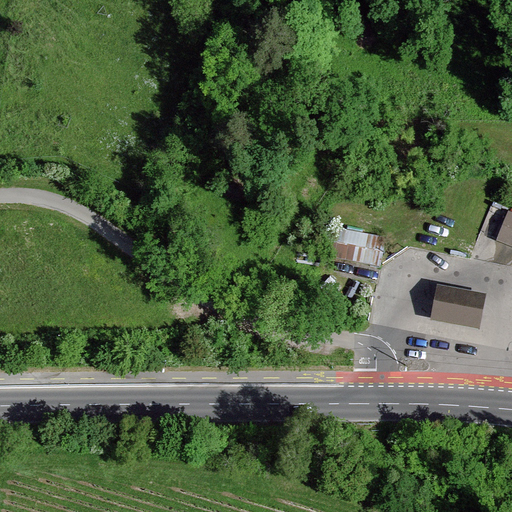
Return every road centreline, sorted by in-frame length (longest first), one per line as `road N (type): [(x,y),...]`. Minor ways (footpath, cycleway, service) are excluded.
road 1 (unclassified): [(0,195),(44,198),(82,213),(234,311),(366,345),(376,362),(375,403)]
road 2 (secondary): [(0,405),(375,403)]
road 3 (track): [(445,511),(377,444),(375,403)]
road 4 (secondary): [(375,403),(511,410)]
